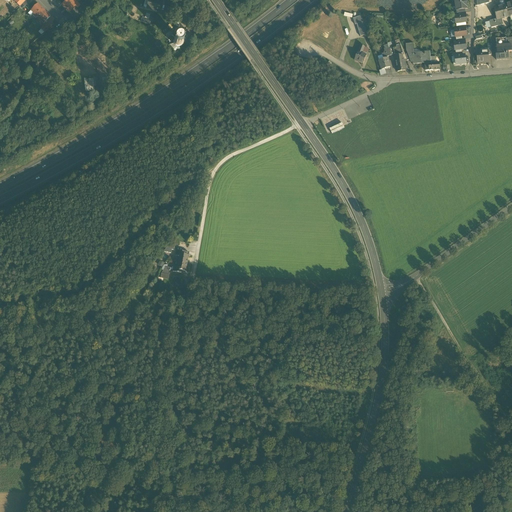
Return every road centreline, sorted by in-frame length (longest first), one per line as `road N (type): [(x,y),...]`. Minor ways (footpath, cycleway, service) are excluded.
road 1 (motorway): [(0,199),(141,119),(307,0)]
road 2 (track): [(191,283),(177,359),(177,459),(0,466)]
road 3 (motorway): [(290,0),(158,94),(0,186)]
road 4 (secondary): [(381,292),(346,189),(215,0)]
road 5 (track): [(213,168),(85,291),(0,314)]
road 6 (secondary): [(348,511),(382,379),(381,292)]
road 7 (track): [(511,439),(415,277)]
road 8 (residential): [(511,206),(415,277),(381,292)]
